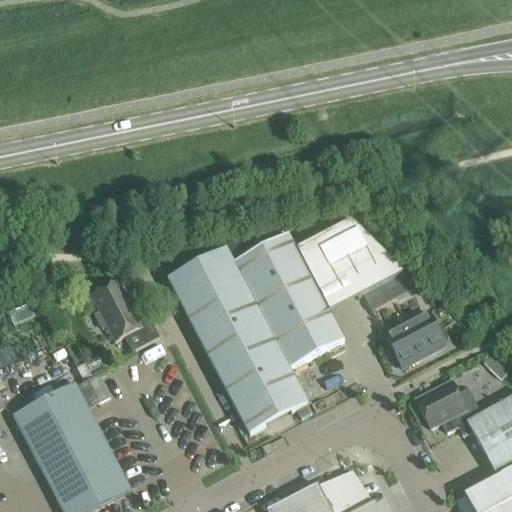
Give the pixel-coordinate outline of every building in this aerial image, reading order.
[(287,241),(234,269),(290,376),(291,375),(344,347),(317,296),(345,281),(357,303),(403,279),(352,227),(296,256),(289,241),(287,241)] [(174,282),(168,285),(223,390),(250,440),(308,410),(290,376),(234,269),(226,254),(223,256),(174,282)] [(103,335),(108,332),(116,348),(125,344),(132,358),(160,343),(151,327),(142,332),(118,286),(91,300),(100,317),(95,319),(103,335)] [(429,317),(385,339),(403,372),(446,350),(429,317)] [(78,392),(90,414),(112,402),(100,380),(78,392)] [(451,387),(416,405),(431,434),(442,428),(448,439),(459,433),(464,443),(473,439),(496,481),(498,483),(465,501),(470,511),(511,511),(511,403),(483,420),(469,394),(458,400),(451,387)] [(100,511),(131,496),(76,391),(14,423),(60,511),(100,511)] [(275,511),(376,511),(374,509),(375,508),(374,507),(367,511),(355,489),(344,486),(322,497),(318,490),(317,490),(275,511)]
